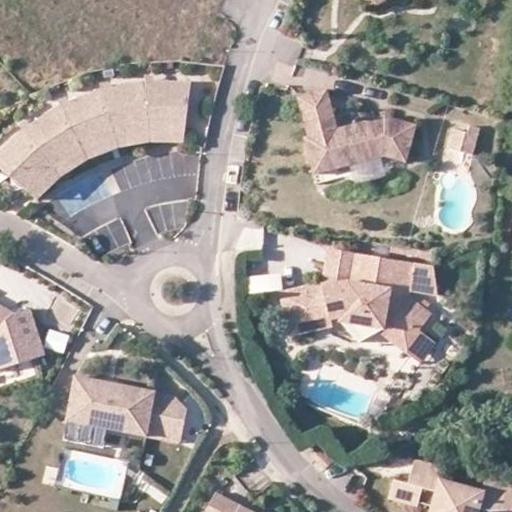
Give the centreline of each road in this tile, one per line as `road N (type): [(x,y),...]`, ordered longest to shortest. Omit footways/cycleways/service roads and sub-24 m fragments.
road 1 (residential): [(263,0),(231,85),(194,262)]
road 2 (residential): [(343,511),(309,486),(193,320)]
road 3 (residential): [(0,237),(97,278),(140,286)]
